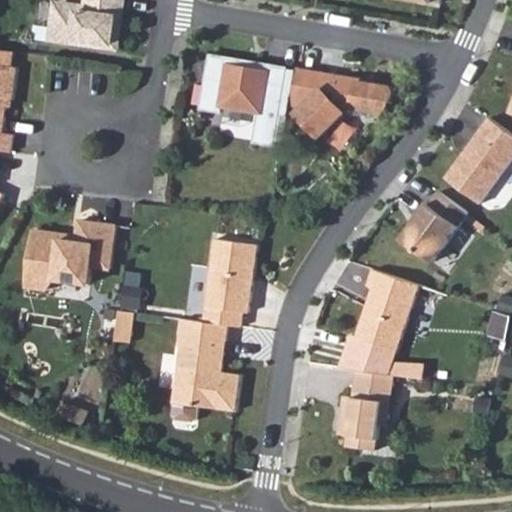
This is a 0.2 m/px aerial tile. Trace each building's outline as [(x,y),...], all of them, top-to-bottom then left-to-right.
[(90,0),(85,0),(84,5),(54,0),(48,40),(119,50),(126,0),(119,0),(114,43),(55,35),(59,8),(89,12),(90,0)] [(90,0),(89,12),(59,8),(55,35),(114,43),(119,0),(90,0)] [(231,60),(211,56),(203,109),(222,112),(223,106),(261,113),(256,142),(276,146),(289,70),(269,66),(268,73),(230,66),(231,60)] [(231,60),(230,66),(268,73),(269,66),(231,60)] [(18,68),(0,65),(0,150),(12,152),(15,134),(4,133),(8,107),(9,99),(13,100),(18,68)] [(289,70),(276,146),(283,147),(290,111),(296,72),(297,71),(289,70)] [(389,88),(296,72),(290,111),(301,113),(298,116),(320,139),(345,115),(379,121),(395,102),(396,100),(396,96),(395,94),(393,91),(390,89),(389,88)] [(511,133),(491,118),(447,178),(481,203),(511,161),(511,133)] [(470,214),(440,192),(430,205),(426,202),(416,216),(418,218),(412,227),(403,239),(434,262),(470,214)] [(409,225),(412,227),(418,218),(416,216),(409,225)] [(64,235),(34,231),(26,287),(49,290),(57,279),(90,284),(93,266),(111,269),(117,225),(80,220),(78,236),(77,242),(63,240),(64,235)] [(215,238),(206,307),(244,312),(250,313),(259,244),(215,238)] [(419,285),(374,269),(368,286),(374,288),(370,299),(373,304),(371,308),(367,307),(360,335),(349,333),(343,367),(357,370),(396,375),(423,378),(426,363),(396,360),(419,285)] [(230,325),(242,327),(244,312),(206,307),(204,322),(230,325)] [(118,327),(133,329),(135,313),(120,311),(118,327)] [(493,311),(487,334),(505,338),(511,315),(493,311)] [(204,322),(183,319),(179,346),(182,346),(174,403),(237,411),(242,375),(223,373),(225,364),(221,364),(222,355),(226,355),(230,325),(204,322)] [(116,341),(131,343),(133,329),(118,327),(116,341)] [(396,375),(357,370),(354,396),(345,395),(340,426),(344,426),(342,434),(348,435),(346,446),(376,450),(380,425),(389,426),(392,408),(383,406),(385,391),(393,392),(396,375)] [(383,406),(392,408),(393,392),(385,391),(383,406)]
